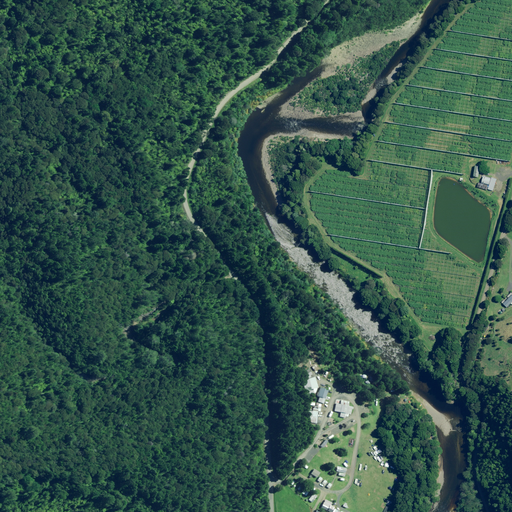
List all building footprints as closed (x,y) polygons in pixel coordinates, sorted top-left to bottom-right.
[(490,178),(483,176),(481,183),(484,184),(483,186),(488,188),(490,178)] [(511,293),(507,296),(501,302),(507,308),(511,303),(511,304),(511,293)] [(311,377),(309,369),(303,371),(305,379),(311,377)] [(306,391),(319,387),(315,377),(303,381),(306,391)] [(318,395),(326,398),(329,389),(321,387),(318,395)] [(341,404),(336,403),(335,411),(341,412),(340,417),(346,418),(346,416),(348,417),(349,414),(352,414),(353,406),(349,406),(350,402),(341,400),(341,404)] [(317,423),(318,411),(307,411),(307,423),(317,423)] [(320,473),(314,469),(311,474),(317,478),(320,473)] [(332,503),(326,499),(321,508),(327,511),(332,503)]
